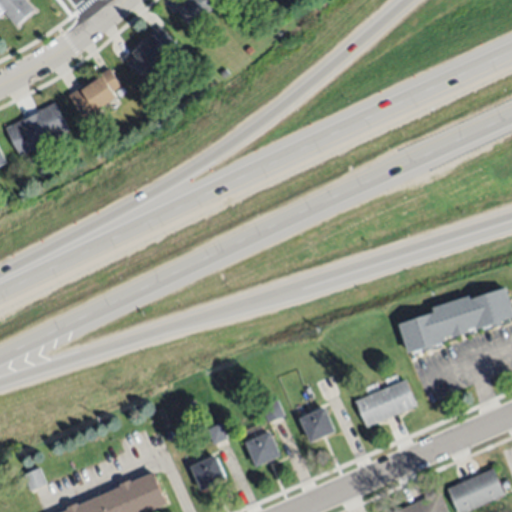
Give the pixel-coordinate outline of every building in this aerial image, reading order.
[(26,0),(35,9),(16,26),(3,12),(0,14),(0,0),(26,0)] [(219,0),(221,2),(201,23),(195,17),(188,24),(174,10),(183,0),(184,0),(186,2),(187,0),(219,0)] [(176,46),(170,52),(171,53),(147,73),(143,67),(135,73),(124,58),(132,50),(134,52),(154,36),(151,33),(160,26),(176,46)] [(121,86),(113,92),(116,98),(83,120),(67,96),(110,68),(121,86)] [(229,73),(224,79),(219,75),(225,69),(229,73)] [(214,77),(207,82),(202,76),(209,70),(214,77)] [(69,130),(19,156),(6,128),(55,103),(69,130)] [(511,310),(511,317),(477,329),(476,327),(469,330),(469,332),(453,337),(452,334),(444,337),(445,341),(408,353),(399,324),(434,312),(433,308),(469,296),(470,299),(505,288),(511,310)] [(417,406),(366,428),(355,402),(406,380),(417,406)] [(284,416),(277,401),(261,408),(268,424),(284,416)] [(335,431),(311,442),(300,418),(325,407),(335,431)] [(226,438),(213,444),(206,428),(220,423),(226,438)] [(281,456),(256,467),(246,443),(271,432),(281,456)] [(226,479),(201,491),(191,467),(216,456),(226,479)] [(46,484),(29,492),(22,475),(40,467),(46,484)] [(504,495),(489,502),(467,511),(457,511),(453,503),(447,489),(492,468),(504,495)] [(168,504),(167,504),(151,511),(63,511),(68,510),(68,508),(73,505),(78,503),(78,505),(78,506),(80,505),(120,486),(119,485),(131,479),(132,482),(153,472),(168,504)] [(444,503),(447,511),(394,511),(415,503),(439,492),(444,503)]
